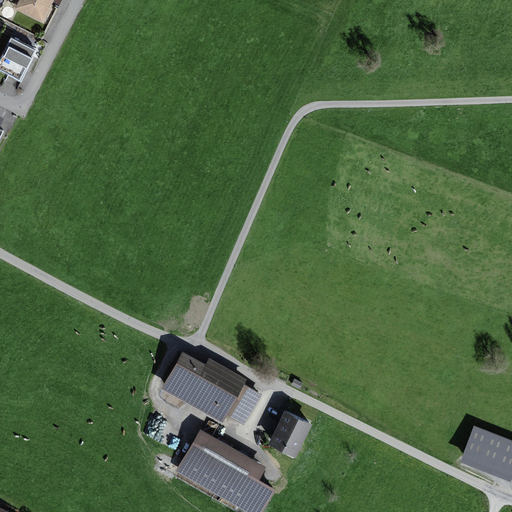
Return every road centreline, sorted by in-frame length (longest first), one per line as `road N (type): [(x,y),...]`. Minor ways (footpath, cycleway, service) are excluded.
road 1 (residential): [(0,251),(511,499)]
road 2 (track): [(193,346),(291,126),(311,106),(511,100)]
road 3 (residential): [(79,0),(22,106),(0,95)]
